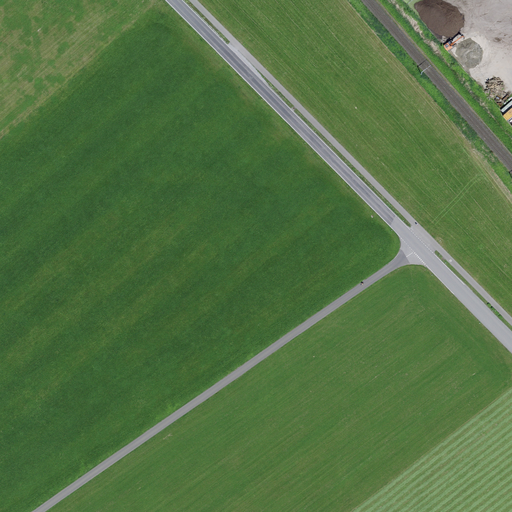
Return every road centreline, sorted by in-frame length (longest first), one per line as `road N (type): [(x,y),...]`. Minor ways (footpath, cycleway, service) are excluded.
road 1 (track): [(429,237),(35,511)]
road 2 (tertiary): [(178,0),(511,338)]
